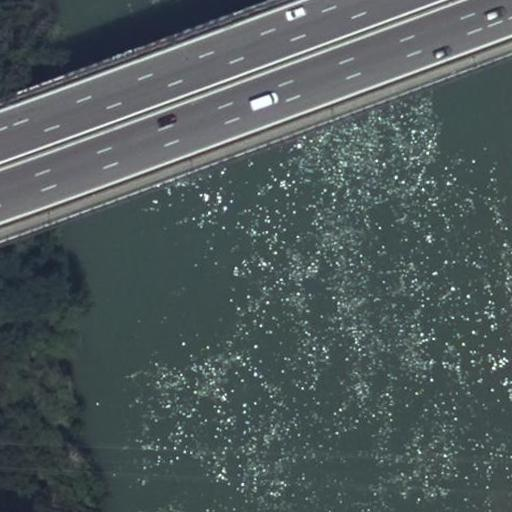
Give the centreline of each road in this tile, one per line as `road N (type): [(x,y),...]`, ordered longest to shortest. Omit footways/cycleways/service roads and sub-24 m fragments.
road 1 (motorway): [(0,192),(511,5)]
road 2 (motorway): [(370,0),(0,138)]
